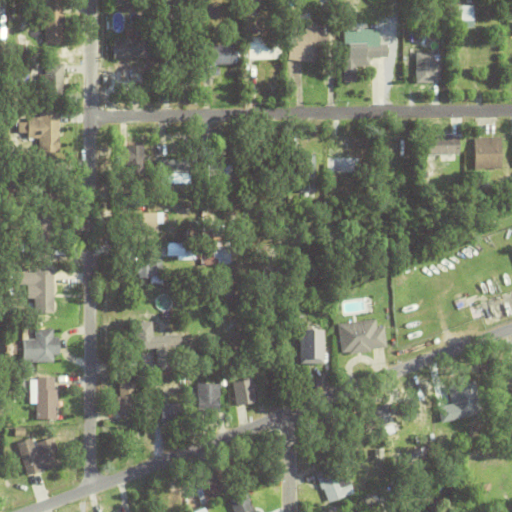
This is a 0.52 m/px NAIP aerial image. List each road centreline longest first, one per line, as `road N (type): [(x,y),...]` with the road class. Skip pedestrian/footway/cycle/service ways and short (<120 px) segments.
road 1 (tertiary): [(511,330),(26,511)]
road 2 (residential): [(90,488),(89,0)]
road 3 (residential): [(90,118),(511,110)]
